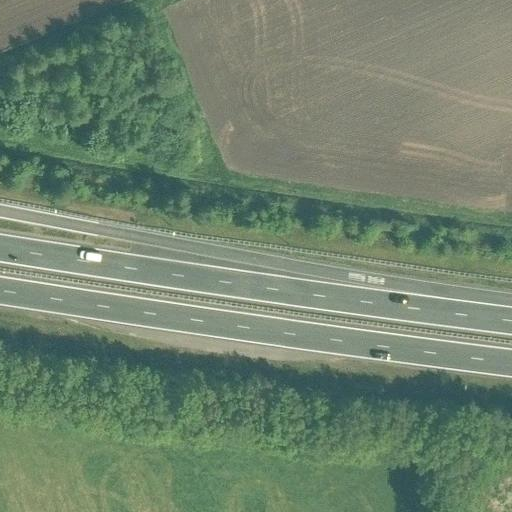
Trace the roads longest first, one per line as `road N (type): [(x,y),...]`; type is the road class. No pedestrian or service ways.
road 1 (trunk): [(0,292),(511,363)]
road 2 (trunk): [(511,321),(0,251)]
